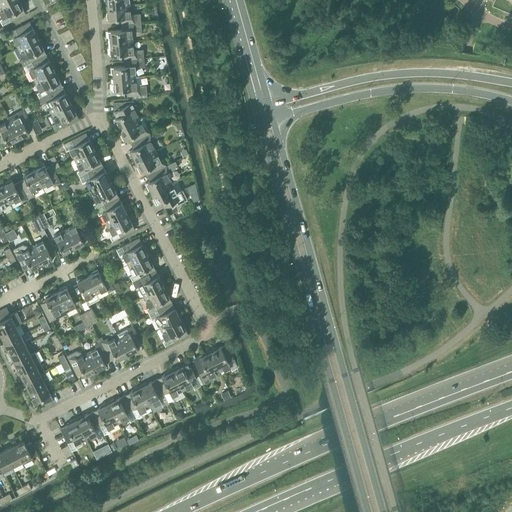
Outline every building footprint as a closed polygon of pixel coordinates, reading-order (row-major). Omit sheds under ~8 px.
[(20,0),(10,0),(0,5),(0,12),(3,17),(8,15),(10,21),(25,13),(20,3),(22,2),(20,0)] [(121,24),(141,22),(140,14),(130,14),(129,5),(107,7),(108,12),(106,12),(107,19),(121,17),(121,24)] [(18,48),(39,37),(36,31),(35,32),(30,22),(15,29),(18,35),(13,37),(18,48)] [(110,42),(132,40),(132,31),(141,30),(141,22),(121,24),(122,30),(108,31),(108,38),(110,38),(110,42)] [(24,65),(31,61),(46,54),(41,44),(42,43),(39,37),(18,48),(23,58),(21,59),(24,65)] [(132,40),(110,42),(111,48),(109,48),(110,55),(124,53),(124,60),(144,58),(143,49),(133,50),(132,40)] [(34,80),(56,69),(52,63),(51,64),(46,54),(31,61),(34,67),(29,70),(34,80)] [(113,78),(135,76),(135,67),(144,66),(144,58),(124,60),(125,66),(111,67),(111,74),(113,73),(113,78)] [(47,93),(62,86),(57,76),(59,75),(56,69),(34,80),(40,91),(45,88),(47,93)] [(140,76),(135,76),(113,78),(114,84),(112,84),(113,90),(127,89),(127,95),(147,94),(146,85),(141,86),(140,76)] [(47,93),(41,96),(45,105),(46,104),(51,112),(72,101),(69,95),(67,96),(62,86),(47,93)] [(51,112),(45,115),(50,125),(53,124),(56,130),(64,126),(79,118),(74,108),(75,108),(72,101),(51,112)] [(119,129),(139,119),(134,109),(137,107),(134,101),(114,103),(115,111),(117,116),(112,119),(115,125),(117,124),(119,129)] [(9,121),(18,138),(22,136),(23,137),(29,134),(27,130),(33,127),(30,122),(24,109),(8,118),(9,121)] [(30,122),(33,127),(36,133),(41,130),(36,119),(30,122)] [(131,143),(150,133),(147,127),(144,128),(139,119),(119,129),(121,133),(120,134),(123,140),(128,137),(131,143)] [(0,141),(1,143),(6,141),(8,145),(14,142),(13,141),(18,138),(9,121),(0,125),(0,141)] [(74,159),(95,148),(92,142),(91,143),(86,133),(71,140),(74,146),(69,148),(74,159)] [(136,161),(155,151),(150,141),(153,139),(150,133),(131,143),(134,148),(129,151),(132,157),(133,156),(136,161)] [(87,173),(102,165),(97,155),(98,154),(95,148),(74,159),(79,169),(84,167),(87,173)] [(147,175),(166,165),(163,159),(160,161),(155,151),(136,161),(138,165),(136,166),(139,172),(144,169),(147,175)] [(48,158),(51,164),(54,169),(60,166),(54,155),(48,158)] [(33,170),(42,188),(53,182),(54,185),(60,182),(54,169),(51,164),(46,167),(44,163),(38,166),(38,167),(33,170)] [(87,173),(80,176),(82,182),(85,180),(90,191),(112,180),(109,174),(107,175),(102,165),(87,173)] [(152,193),(172,183),(167,173),(169,171),(166,165),(147,175),(150,181),(145,183),(148,189),(150,188),(152,193)] [(42,188),(33,170),(29,172),(28,170),(22,173),(25,178),(19,181),(28,199),(34,195),(33,192),(42,188)] [(28,199),(19,181),(14,183),(11,179),(5,182),(6,183),(1,186),(10,204),(21,199),(22,201),(28,199)] [(112,180),(90,191),(96,201),(101,199),(104,205),(119,197),(114,187),(115,186),(112,180)] [(172,183),(152,193),(154,197),(153,198),(156,204),(161,202),(163,207),(174,202),(174,203),(178,204),(187,200),(182,190),(177,193),(172,183)] [(196,184),(187,189),(195,203),(200,201),(196,184)] [(10,204),(1,186),(0,186),(0,212),(2,212),(1,209),(10,204)] [(107,223),(128,212),(125,206),(124,207),(119,197),(104,205),(106,210),(101,212),(107,223)] [(128,212),(107,223),(112,233),(117,231),(120,237),(135,229),(130,219),(131,218),(128,212)] [(37,216),(43,229),(50,225),(43,213),(37,216)] [(43,229),(37,216),(31,219),(37,232),(43,229)] [(64,230),(73,248),(78,246),(79,247),(85,244),(82,240),(88,237),(79,219),(73,222),(74,225),(64,230)] [(73,248),(64,230),(54,235),(64,255),(70,252),(69,250),(73,248)] [(6,233),(0,236),(3,242),(9,239),(6,233)] [(128,264),(149,253),(145,247),(144,247),(139,238),(124,245),(127,251),(122,253),(128,264)] [(32,247),(41,264),(46,262),(47,263),(53,260),(43,241),(32,247)] [(23,244),(13,249),(24,269),(29,266),(32,271),(38,268),(37,266),(41,264),(32,247),(28,248),(27,245),(23,244)] [(7,257),(13,254),(9,247),(4,250),(7,257)] [(141,278),(156,270),(150,260),(152,259),(149,253),(128,264),(133,274),(138,272),(141,278)] [(13,254),(7,257),(10,263),(16,260),(13,254)] [(87,276),(96,294),(107,289),(108,292),(114,288),(105,271),(100,274),(97,269),(91,272),(92,273),(87,276)] [(141,278),(133,282),(136,287),(138,286),(144,296),(165,285),(162,279),(161,280),(156,270),(141,278)] [(96,294),(87,276),(83,278),(82,277),(76,280),(86,299),(96,294)] [(55,292),(64,310),(75,305),(65,285),(59,288),(60,290),(55,292)] [(157,310),(172,302),(167,292),(168,291),(165,285),(144,296),(149,306),(154,304),(157,310)] [(64,310),(55,292),(51,294),(50,293),(44,296),(47,300),(41,303),(50,321),(56,318),(55,315),(64,310)] [(160,328),(181,317),(178,311),(177,312),(172,302),(157,310),(160,315),(155,317),(160,328)] [(0,333),(16,325),(21,322),(16,312),(10,315),(7,307),(0,310),(0,333)] [(85,311),(92,324),(98,321),(91,308),(85,311)] [(124,309),(108,317),(111,324),(128,315),(124,309)] [(92,324),(85,311),(79,314),(86,327),(92,324)] [(41,325),(47,322),(44,315),(38,318),(41,325)] [(181,317),(160,328),(165,338),(170,336),(173,342),(188,334),(183,324),(184,323),(181,317)] [(47,322),(41,325),(45,331),(50,328),(47,322)] [(0,333),(5,343),(21,335),(16,325),(0,333)] [(133,325),(117,334),(118,336),(127,354),(132,352),(133,353),(139,350),(136,346),(142,343),(140,338),(133,325)] [(54,342),(59,340),(56,333),(51,336),(54,342)] [(21,335),(5,343),(10,353),(26,345),(21,335)] [(140,338),(142,343),(145,349),(151,346),(145,335),(140,338)] [(100,342),(109,360),(115,357),(118,361),(124,358),(123,356),(127,354),(118,336),(108,341),(107,339),(100,342)] [(59,340),(54,342),(57,349),(63,346),(59,340)] [(86,353),(95,371),(100,368),(101,370),(106,367),(104,362),(109,360),(100,342),(95,345),(96,348),(86,353)] [(209,350),(220,372),(231,366),(228,361),(234,358),(226,343),(216,349),(215,347),(209,350)] [(14,362),(30,354),(26,345),(10,353),(14,362)] [(204,355),(189,362),(195,375),(197,375),(200,372),(205,383),(211,380),(210,377),(220,372),(209,350),(203,353),(204,355)] [(95,371),(86,353),(82,355),(80,352),(76,351),(67,355),(78,376),(83,373),(86,377),(92,374),(91,373),(95,371)] [(30,354),(14,362),(19,372),(40,362),(35,352),(30,354)] [(61,363),(66,360),(63,354),(58,357),(61,363)] [(66,360),(61,363),(64,369),(70,367),(66,360)] [(24,381),(45,371),(40,362),(19,372),(24,381)] [(172,369),(182,391),(193,385),(191,380),(196,377),(195,375),(189,362),(179,367),(178,366),(172,369)] [(166,374),(156,379),(164,394),(167,401),(173,398),(172,396),(182,391),(172,369),(166,372),(166,374)] [(75,379),(71,370),(65,373),(70,382),(75,379)] [(45,371),(24,381),(29,391),(45,383),(50,381),(45,371)] [(164,394),(156,379),(146,384),(146,382),(140,386),(150,407),(161,402),(159,397),(164,394)] [(225,381),(219,384),(222,391),(228,388),(225,381)] [(45,383),(29,391),(34,401),(39,399),(42,404),(53,399),(51,394),(45,383)] [(150,407),(140,386),(134,389),(134,390),(124,395),(132,410),(138,407),(140,412),(150,407)] [(132,410),(124,395),(114,400),(114,399),(108,402),(118,423),(129,418),(130,421),(136,418),(132,410)] [(207,399),(201,402),(205,409),(211,406),(207,399)] [(92,411),(100,426),(105,423),(108,428),(118,423),(108,402),(102,405),(102,406),(92,411)] [(180,410),(174,414),(177,420),(183,417),(180,410)] [(82,415),(75,418),(86,439),(97,434),(98,437),(104,434),(100,426),(92,411),(82,416),(82,415)] [(86,439),(75,418),(69,421),(70,422),(60,428),(68,443),(73,440),(76,445),(86,439)] [(13,445),(21,461),(23,464),(33,459),(32,456),(37,453),(31,442),(26,445),(23,440),(13,445)] [(4,450),(12,466),(21,461),(13,445),(4,450)] [(12,466),(4,450),(0,451),(0,467),(2,471),(12,466)] [(78,464),(75,459),(70,461),(73,467),(78,464)] [(22,486),(25,492),(31,488),(28,483),(22,486)] [(25,492),(22,486),(16,490),(19,495),(25,492)] [(3,496),(6,502),(12,498),(9,493),(3,496)]
